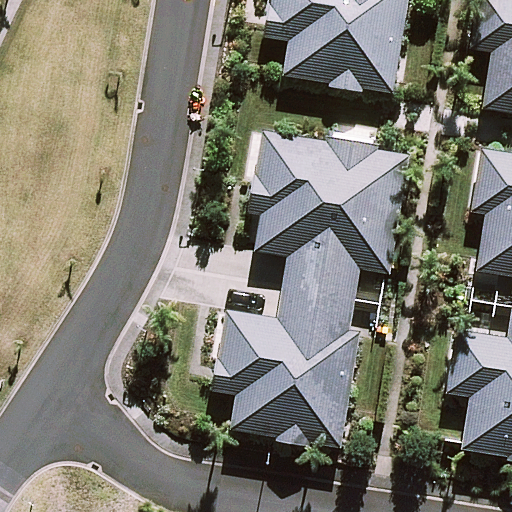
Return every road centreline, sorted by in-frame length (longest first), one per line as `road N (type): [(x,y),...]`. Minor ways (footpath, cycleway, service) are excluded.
road 1 (residential): [(188,0),(157,213),(124,293),(54,398)]
road 2 (residential): [(302,511),(199,495),(54,398)]
